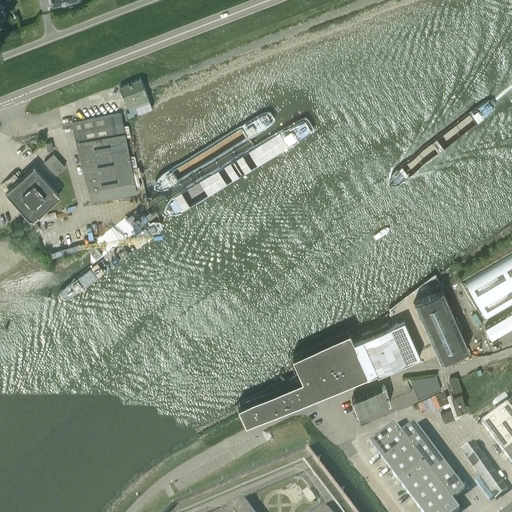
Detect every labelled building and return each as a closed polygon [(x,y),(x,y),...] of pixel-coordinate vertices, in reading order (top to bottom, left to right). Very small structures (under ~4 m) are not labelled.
[(145,90),(140,77),(119,86),(124,99),(129,111),(125,113),(127,117),(132,115),(132,114),(152,106),(145,90)] [(72,122),(73,125),(79,153),(92,200),(108,197),(110,203),(121,201),(119,195),(136,191),(120,113),(72,122)] [(64,166),(53,153),(44,161),(55,174),(64,166)] [(5,191),(31,220),(60,194),(34,165),(5,191)] [(56,210),(38,215),(40,221),(58,215),(56,210)] [(511,303),(511,253),(465,281),(487,318),(511,303)] [(440,359),(467,347),(441,289),(414,301),(440,359)] [(354,343),(368,375),(368,376),(377,372),(378,374),(420,355),(403,319),(354,343)] [(368,375),(354,343),(350,333),(292,357),(302,380),(237,407),(245,425),(310,399),(311,398),(312,397),(312,396),(312,395),(311,392),(315,391),(316,394),(317,395),(318,395),(319,395),(367,375),(368,375)] [(511,335),(497,340),(499,346),(511,342),(511,335)] [(453,390),(460,388),(456,376),(449,379),(453,390)] [(357,412),(389,399),(384,385),(351,399),(357,412)] [(417,401),(421,412),(450,401),(445,390),(417,401)] [(457,409),(465,406),(460,390),(452,393),(457,409)] [(511,465),(511,410),(507,405),(481,424),(511,465)] [(447,420),(457,416),(454,407),(444,411),(447,420)] [(402,434),(394,424),(369,444),(420,511),(458,511),(460,511),(453,502),(465,492),(414,424),(402,434)] [(495,500),(508,491),(474,443),(461,451),(495,500)] [(325,511),(323,510),(319,508),(318,510),(315,511),(249,511),(243,503),(243,501),(238,501),(234,503),(230,505),(226,508),(223,511),(222,511),(325,511)]
